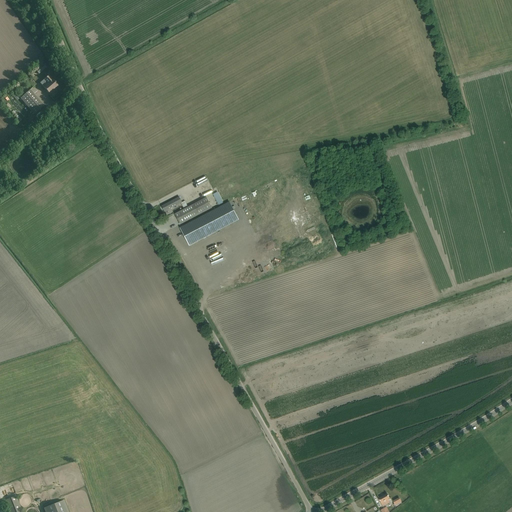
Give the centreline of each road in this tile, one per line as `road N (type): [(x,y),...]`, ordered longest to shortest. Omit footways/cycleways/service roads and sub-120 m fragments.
road 1 (unclassified): [(308,511),(97,131),(40,0)]
road 2 (tertiary): [(319,511),(511,399)]
